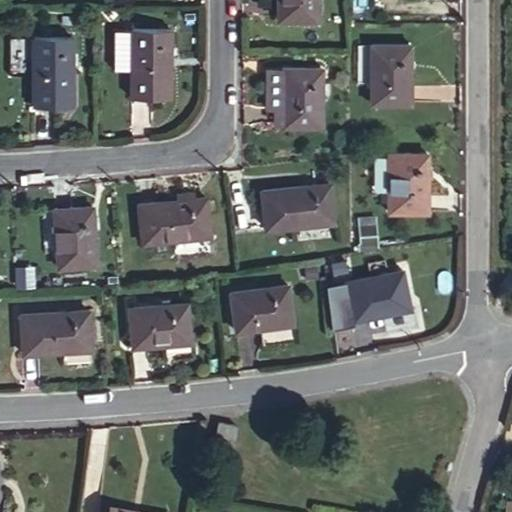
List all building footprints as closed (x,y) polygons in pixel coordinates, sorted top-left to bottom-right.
[(277,0),(277,19),(316,20),(315,0),(277,0)] [(131,28),(130,97),(169,97),(170,28),(131,28)] [(72,37),(33,36),(32,105),(71,105),(72,37)] [(409,102),(410,45),(370,44),(370,102),(409,102)] [(321,68),(282,68),(281,126),(320,126),(321,68)] [(426,153),(387,152),(387,210),(426,211),(426,153)] [(329,183),(260,190),(264,229),(333,222),(329,183)] [(205,196),(137,203),(141,242),(209,235),(205,196)] [(56,252),(57,267),(96,264),(91,206),(53,209),(41,209),(44,252),(56,252)] [(401,269),(344,281),(352,319),(409,307),(401,269)] [(287,284),(229,292),(234,330),(259,327),(262,344),(294,340),(287,284)] [(131,346),(189,341),(186,302),(128,307),(131,346)] [(22,353),(90,349),(88,310),(19,314),(22,353)] [(357,343),(374,341),(372,324),(356,326),(357,343)] [(235,425),(218,422),(215,440),(232,442),(235,425)]
